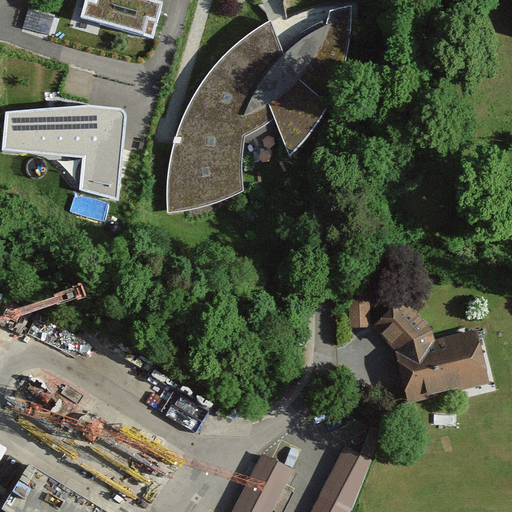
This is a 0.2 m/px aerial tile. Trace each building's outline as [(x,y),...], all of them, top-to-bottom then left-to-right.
[(77,0),(72,21),(155,40),(164,0),(77,0)] [(169,194),(168,217),(204,212),(245,196),(245,162),(279,143),(286,163),(326,119),(363,67),(370,38),(372,0),(343,2),(307,10),(265,28),(230,53),(208,81),(191,107),(177,141),(169,173),(169,194)] [(88,105),(5,112),(1,153),(82,156),(80,189),(120,202),(123,112),(88,105)] [(409,404),(492,389),(479,332),(437,339),(402,299),(373,321),(397,354),(409,404)] [(349,511),(374,454),(340,441),(310,511),(349,511)] [(233,511),(272,511),(293,463),(260,449),(233,511)]
